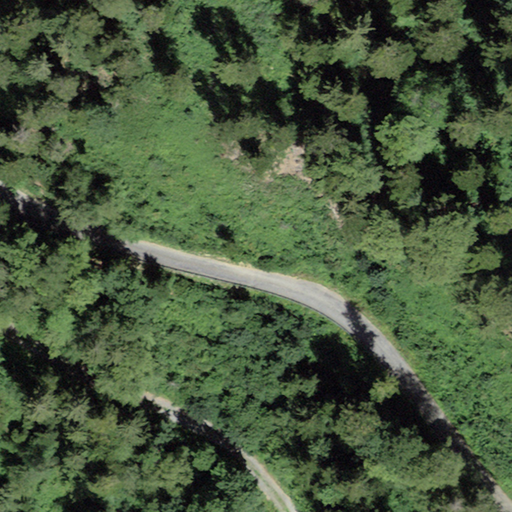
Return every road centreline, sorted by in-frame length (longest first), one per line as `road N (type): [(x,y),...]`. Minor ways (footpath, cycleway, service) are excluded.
road 1 (unclassified): [(508,511),(379,345),(340,311),(83,230),(0,190)]
road 2 (track): [(289,511),(217,437),(0,327)]
